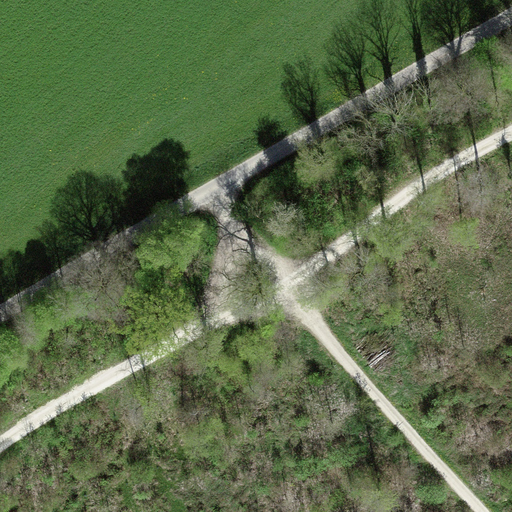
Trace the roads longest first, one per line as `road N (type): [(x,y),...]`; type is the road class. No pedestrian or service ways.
road 1 (track): [(511,132),(426,179),(285,286),(76,395),(0,446)]
road 2 (track): [(0,318),(511,14)]
road 3 (track): [(484,511),(285,286),(211,189)]
